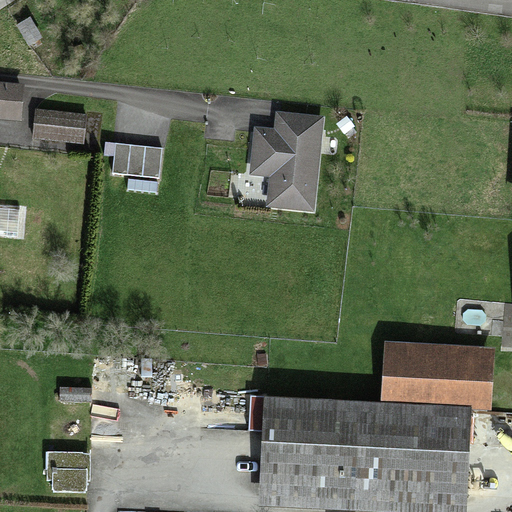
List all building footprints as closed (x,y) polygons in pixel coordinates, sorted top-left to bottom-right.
[(14,89),(0,88),(0,118),(12,119),(14,89)] [(75,115),(27,111),(26,135),(73,139),(75,115)] [(323,117),(277,113),(275,129),(255,127),(250,174),(271,176),(268,207),(314,211),(323,117)] [(115,143),(111,173),(157,178),(161,148),(115,143)] [(374,348),(372,409),(462,412),(485,413),(487,353),(374,348)] [(82,390),(54,390),(54,402),(83,402),(82,390)] [(256,405),(253,502),(458,509),(462,412),(372,409),(256,405)] [(84,454),(40,452),(39,478),(48,478),(47,492),(83,493),(84,454)]
